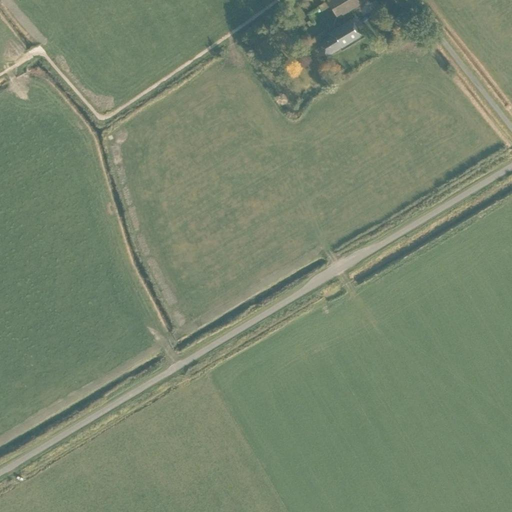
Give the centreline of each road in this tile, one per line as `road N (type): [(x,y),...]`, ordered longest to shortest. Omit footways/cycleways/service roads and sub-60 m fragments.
road 1 (unclassified): [(0,480),(511,166)]
road 2 (track): [(277,0),(108,118),(99,119),(42,53),(0,75)]
